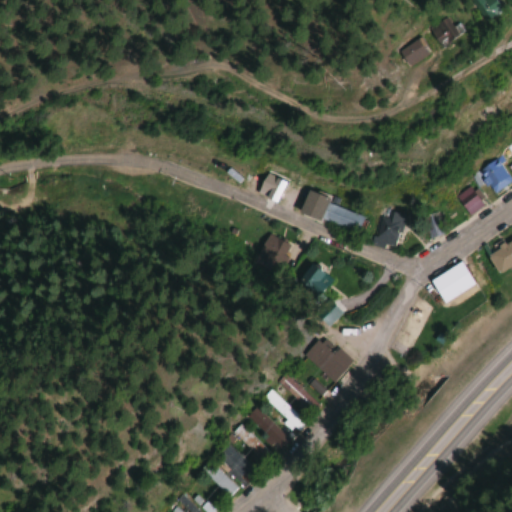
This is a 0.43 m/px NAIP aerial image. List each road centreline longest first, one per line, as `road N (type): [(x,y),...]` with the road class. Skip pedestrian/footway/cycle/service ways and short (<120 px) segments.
road 1 (residential): [(0,111),(82,83),(212,63),(236,66),(302,104),(369,121),(511,43)]
road 2 (residential): [(426,269),(137,159),(0,168)]
road 3 (residential): [(242,511),(280,485),(354,396),(426,269),(511,207)]
road 4 (primary): [(396,511),(511,379)]
